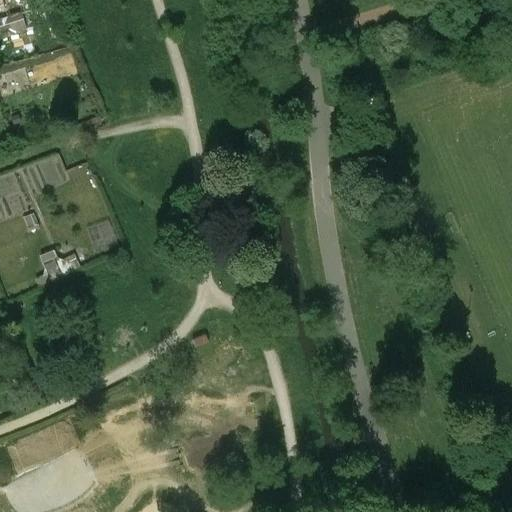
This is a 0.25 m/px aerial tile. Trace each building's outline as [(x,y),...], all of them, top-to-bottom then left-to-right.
[(0,0),(0,37),(25,31),(21,14),(30,11),(27,0),(0,0)] [(71,55),(0,76),(0,86),(3,98),(77,76),(71,55)] [(35,213),(22,218),(26,229),(39,224),(35,213)] [(88,250),(63,262),(70,275),(94,263),(88,250)] [(26,283),(30,291),(65,276),(55,252),(39,258),(45,275),(26,283)] [(506,488),(485,497),(490,511),(495,509),(496,511),(511,511),(509,511),(507,511),(505,505),(511,503),(506,488)]
